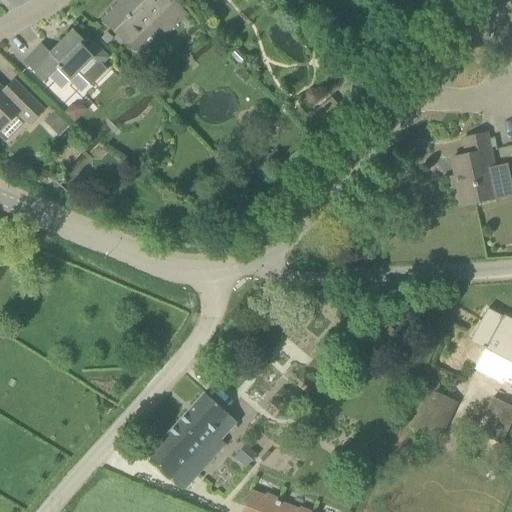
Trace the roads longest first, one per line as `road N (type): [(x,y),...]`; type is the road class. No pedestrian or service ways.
road 1 (unclassified): [(264,259),(498,0)]
road 2 (unclassified): [(50,511),(208,326),(209,273)]
road 3 (unclassified): [(264,259),(275,274),(303,281),(511,269)]
road 4 (residential): [(209,273),(164,269),(0,199)]
